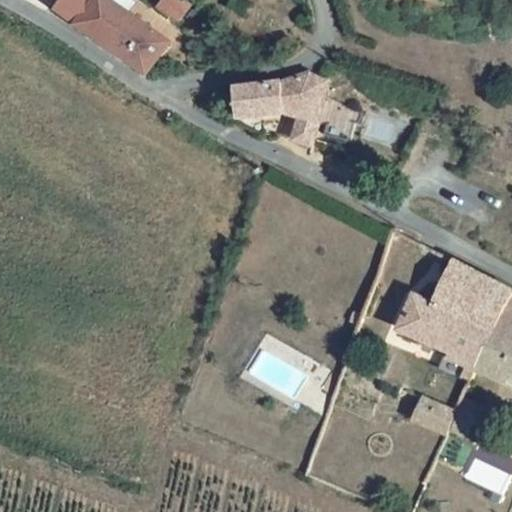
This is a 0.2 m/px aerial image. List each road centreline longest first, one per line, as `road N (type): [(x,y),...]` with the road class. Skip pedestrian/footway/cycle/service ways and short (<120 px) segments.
road 1 (unclassified): [(170,101),(511,278)]
road 2 (residential): [(170,101),(197,79),(266,74),(311,60),(327,24),(318,0)]
road 3 (unclassified): [(0,0),(170,101)]
